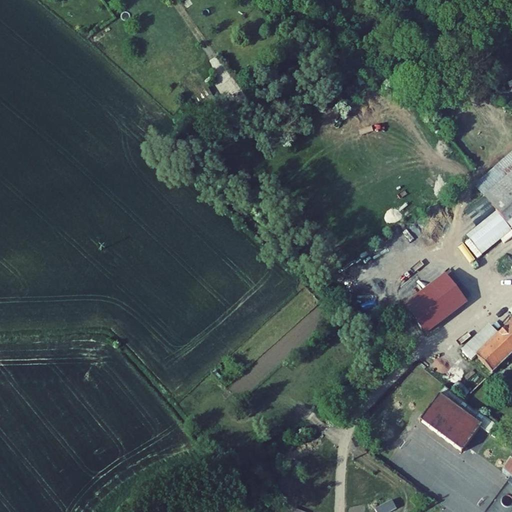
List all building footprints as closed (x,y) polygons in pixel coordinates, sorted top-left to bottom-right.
[(511,154),(475,187),(484,197),(511,173),(511,154)] [(511,173),(484,197),(511,229),(511,173)] [(511,232),(495,213),(467,236),(482,255),(511,232)] [(348,278),(358,291),(378,275),(369,262),(348,278)] [(403,306),(426,336),(468,304),(446,274),(403,306)] [(477,357),(493,374),(511,355),(511,322),(499,336),(477,357)] [(461,351),(471,362),(477,357),(499,336),(489,325),(461,351)] [(404,375),(388,392),(399,403),(415,386),(404,375)] [(465,388),(471,394),(484,381),(479,375),(465,388)] [(413,421),(452,452),(471,427),(480,433),(486,425),(438,388),(413,421)] [(362,420),(378,436),(401,412),(385,396),(362,420)] [(511,463),(503,475),(511,481),(511,463)] [(374,508),(376,511),(389,511),(396,508),(391,499),(374,508)]
